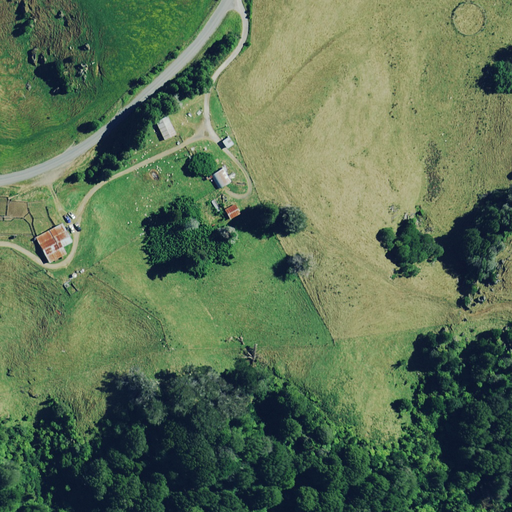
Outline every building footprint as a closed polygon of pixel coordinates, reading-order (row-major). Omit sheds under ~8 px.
[(175,134),(166,116),(155,122),(164,140),(175,134)] [(233,144),(228,137),(221,141),(226,148),(233,144)] [(231,181),(224,168),(213,173),(220,187),(231,181)] [(239,214),(234,204),(224,210),(229,219),(239,214)] [(71,242),(61,223),(35,237),(49,263),(65,254),(62,247),(71,242)]
